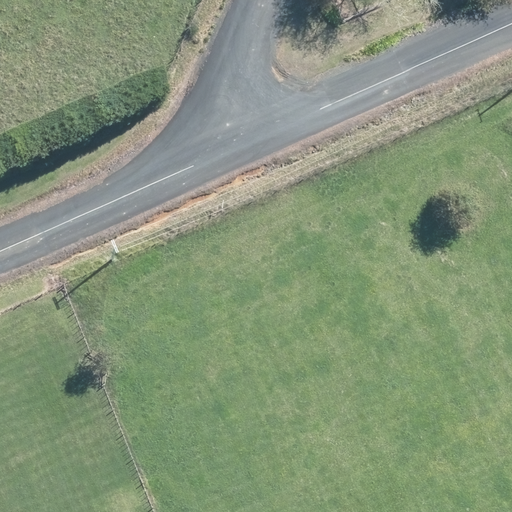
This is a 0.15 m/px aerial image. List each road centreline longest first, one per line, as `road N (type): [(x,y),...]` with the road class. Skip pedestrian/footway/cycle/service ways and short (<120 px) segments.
road 1 (unclassified): [(247,141),(511,23)]
road 2 (unclassified): [(0,249),(247,141)]
road 3 (unclassified): [(247,141),(223,81),(260,0)]
